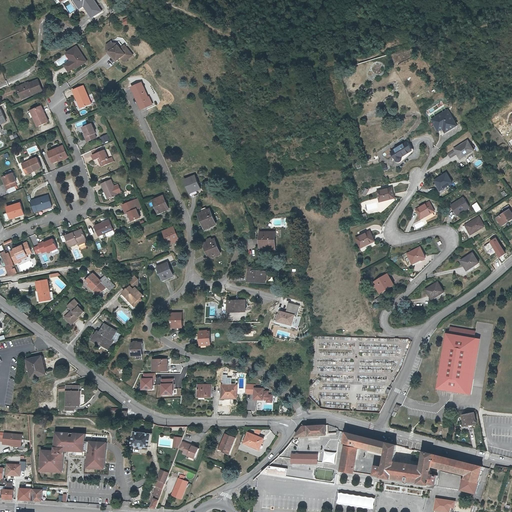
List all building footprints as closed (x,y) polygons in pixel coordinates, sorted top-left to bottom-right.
[(79,12),(83,9),(91,21),(100,15),(89,0),(77,0),(74,2),(79,12)] [(67,2),(64,4),(70,13),(73,10),(67,2)] [(116,6),(106,12),(109,17),(119,11),(116,6)] [(116,48),(112,48),(111,46),(106,50),(106,55),(115,66),(118,64),(120,62),(123,66),(131,60),(124,50),(120,53),(116,48)] [(67,66),(71,73),(74,70),(80,67),(80,68),(86,65),(76,50),(67,55),(72,63),(71,64),(67,66)] [(16,90),(19,98),(31,93),(32,95),(40,92),(36,83),(28,86),(27,86),(16,90)] [(140,111),(145,109),(150,107),(141,85),(131,89),(140,111)] [(78,111),(89,107),(82,89),(71,93),(75,103),(76,103),(77,106),(77,107),(78,111)] [(39,108),(30,111),(32,117),(31,118),(35,128),(46,124),(39,108)] [(438,135),(441,133),(444,137),(450,132),(447,128),(452,125),(445,114),(430,124),(432,128),(434,127),(435,129),(434,130),(438,135)] [(80,129),(82,135),(84,138),(82,139),(85,144),(93,140),(92,136),(93,135),(89,125),(80,129)] [(101,137),(104,144),(111,140),(108,134),(101,137)] [(388,152),(388,153),(393,162),(394,163),(395,163),(396,163),(398,162),(398,161),(398,160),(398,159),(409,152),(405,144),(402,145),(388,152)] [(465,144),(453,152),(456,156),(459,161),(468,155),(471,153),(465,144)] [(59,148),(45,154),(50,164),(56,162),(56,164),(64,160),(59,148)] [(456,156),(453,152),(447,157),(450,161),(456,156)] [(107,166),(105,162),(101,153),(89,158),(91,163),(95,161),(97,160),(101,168),(107,166)] [(474,155),(468,159),(470,163),(477,159),(474,155)] [(32,160),(17,166),(22,178),(37,171),(32,160)] [(444,175),(432,182),(438,191),(446,186),(446,187),(450,184),(444,175)] [(8,176),(0,179),(0,183),(2,187),(0,188),(2,192),(12,188),(10,184),(12,183),(8,176)] [(181,181),(186,192),(191,190),(192,192),(196,190),(191,177),(181,181)] [(99,186),(102,194),(104,193),(107,201),(115,197),(109,182),(99,186)] [(389,190),(375,194),(377,203),(392,200),(389,190)] [(45,197),(27,203),(30,214),(40,211),(41,212),(48,209),(45,197)] [(149,201),(154,212),(160,210),(160,212),(164,210),(158,197),(149,201)] [(462,200),(450,208),(455,217),(464,211),(464,212),(468,209),(462,200)] [(133,211),(137,209),(134,202),(119,208),(122,217),(125,216),(128,224),(137,220),(134,213),(133,211)] [(426,204),(413,212),(418,221),(432,214),(426,204)] [(16,205),(2,210),(6,222),(14,219),(14,218),(19,216),(16,205)] [(195,216),(197,221),(202,229),(210,225),(204,212),(201,213),(200,211),(197,212),(198,215),(195,216)] [(500,220),(495,223),(498,227),(503,224),(503,225),(510,221),(505,214),(499,218),(500,220)] [(478,219),(465,228),(471,237),(484,228),(478,219)] [(104,220),(90,227),(94,236),(103,232),(108,230),(104,220)] [(170,229),(161,233),(168,246),(176,242),(170,229)] [(70,236),(69,234),(61,238),(66,248),(74,244),(74,247),(83,243),(78,233),(70,236)] [(261,248),(269,248),(269,236),(262,236),(262,235),(257,235),(257,236),(258,248),(261,248)] [(365,235),(351,241),(355,250),(369,245),(365,235)] [(504,259),(510,254),(498,237),(485,246),(492,256),(498,252),(504,259)] [(200,246),(202,250),(207,259),(207,258),(215,255),(209,242),(206,243),(205,240),(202,242),(203,244),(200,246)] [(40,246),(39,245),(33,247),(34,249),(37,256),(43,254),(43,256),(54,252),(49,242),(44,245),(40,246)] [(15,260),(22,257),(26,255),(22,245),(16,247),(17,248),(9,251),(9,252),(5,254),(10,265),(16,263),(15,262),(15,260)] [(207,259),(202,250),(200,251),(206,262),(208,260),(207,258),(207,259)] [(418,250),(406,256),(410,265),(419,261),(419,262),(423,260),(418,250)] [(471,257),(460,265),(465,273),(474,268),(474,269),(477,267),(471,257)] [(164,264),(155,269),(161,282),(170,278),(164,264)] [(10,276),(9,273),(8,271),(7,270),(5,266),(2,268),(0,268),(4,278),(10,277),(10,276)] [(244,269),(244,277),(245,276),(245,283),(261,283),(260,272),(248,272),(248,269),(244,269)] [(90,290),(99,282),(98,282),(90,274),(82,282),(90,290)] [(134,280),(131,276),(123,284),(126,287),(123,291),(119,294),(125,301),(128,298),(132,303),(136,299),(140,296),(132,289),(135,287),(131,283),(134,280)] [(387,276),(374,284),(379,292),(388,287),(389,288),(392,286),(387,276)] [(103,277),(98,282),(99,282),(108,291),(112,286),(103,277)] [(30,284),(32,293),(35,292),(36,294),(34,295),(36,303),(45,301),(41,282),(30,284)] [(434,287),(422,294),(428,302),(435,298),(436,299),(440,297),(434,287)] [(128,298),(125,301),(124,302),(131,308),(138,301),(136,299),(132,303),(128,298)] [(68,312),(61,319),(68,326),(75,319),(74,319),(80,313),(74,308),(76,307),(70,301),(63,308),(68,312)] [(224,303),(224,307),(225,307),(225,313),(240,313),(240,303),(224,303)] [(291,325),(294,315),(297,316),(299,306),(289,303),(286,313),(279,311),(276,321),(291,325)] [(168,329),(172,329),(172,327),(178,327),(177,315),(167,315),(168,329)] [(98,346),(102,348),(104,345),(108,347),(111,342),(109,341),(114,333),(102,326),(97,334),(94,333),(91,337),(90,337),(88,341),(95,346),(97,343),(99,344),(98,346)] [(474,339),(475,332),(449,329),(448,335),(474,339)] [(197,334),(198,346),(203,346),(207,346),(206,333),(204,333),(204,332),(200,332),(200,333),(197,334)] [(437,389),(468,395),(477,339),(474,339),(448,335),(446,335),(437,389)] [(129,356),(138,356),(138,344),(135,344),(135,342),(130,342),(130,344),(128,344),(129,356)] [(41,359),(26,362),(30,381),(45,377),(41,359)] [(151,371),(163,371),(163,365),(165,365),(164,362),(151,363),(151,371)] [(152,389),(152,384),(153,384),(153,379),(155,379),(155,374),(144,374),(144,379),(141,379),(141,389),(152,389)] [(231,378),(227,378),(227,375),(223,375),(223,387),(231,387),(231,378)] [(162,380),(162,384),(161,384),(161,395),(172,395),(172,389),(173,389),(173,379),(162,380)] [(254,400),(266,400),(266,402),(271,402),(271,395),(268,395),(268,392),(263,391),(263,389),(255,388),(256,385),(247,385),(246,394),(254,394),(254,400)] [(201,397),(201,398),(206,398),(207,386),(194,386),(194,396),(201,397)] [(221,387),(221,398),(236,398),(236,386),(231,387),(223,387),(221,387)] [(74,394),(77,394),(77,388),(65,388),(63,414),(72,414),(72,410),(73,410),(74,394)] [(51,391),(36,392),(37,403),(51,402),(51,391)] [(465,426),(477,424),(475,413),(463,416),(465,426)] [(326,426),(303,427),(296,437),(326,435),(326,426)] [(86,433),(59,432),(59,439),(56,439),(56,450),(45,450),(44,457),(42,456),(41,467),(64,469),(65,449),(65,447),(69,447),(86,448),(89,448),(89,451),(88,465),(104,465),(104,461),(106,461),(107,449),(104,449),(104,442),(86,441),(86,433)] [(107,434),(86,433),(86,441),(104,442),(104,449),(107,449),(107,434)] [(259,449),(264,438),(248,433),(244,443),(259,449)] [(465,462),(424,452),(422,466),(394,461),(397,445),(388,443),(386,442),(347,433),(345,442),(387,453),(384,466),(377,465),(376,473),(383,474),(383,475),(393,477),(394,476),(400,477),(399,480),(413,482),(414,479),(421,480),(421,481),(431,483),(431,481),(441,482),(440,484),(461,487),(466,463),(467,462),(465,462)] [(22,436),(4,435),(3,442),(3,445),(21,447),(22,436)] [(149,450),(151,436),(134,435),(132,448),(149,450)] [(230,454),(236,439),(226,435),(220,450),(230,454)] [(200,449),(182,443),(180,449),(185,451),(184,454),(188,456),(187,459),(194,462),(195,459),(196,459),(200,449)] [(355,472),(358,447),(345,445),(342,470),(355,472)] [(86,448),(69,447),(69,450),(69,455),(85,456),(86,450),(86,448)] [(284,451),(278,456),(294,459),(295,451),(285,449),(284,451)] [(325,455),(295,451),(294,459),(324,463),(325,455)] [(325,455),(324,463),(336,465),(337,457),(325,455)] [(7,465),(6,476),(20,476),(21,470),(25,471),(25,462),(20,462),(20,464),(15,464),(15,465),(7,465)] [(466,463),(461,487),(463,488),(464,486),(470,488),(472,480),(480,482),(484,467),(467,462),(466,463)] [(336,475),(268,465),(261,472),(335,482),(336,475)] [(158,482),(166,485),(170,475),(161,471),(158,482)] [(182,500),(188,483),(179,480),(173,497),(182,500)] [(166,485),(158,482),(156,488),(157,488),(153,500),(155,500),(151,510),(156,510),(157,509),(166,485)] [(424,495),(425,488),(387,482),(386,490),(424,495)] [(31,489),(20,489),(19,500),(30,500),(31,489)] [(42,490),(33,489),(32,501),(41,501),(42,490)] [(11,490),(3,490),(3,499),(11,500),(11,490)] [(339,505),(376,508),(377,497),(340,494),(339,505)] [(436,499),(435,510),(449,511),(450,507),(453,507),(454,501),(447,501),(447,504),(442,504),(442,499),(436,499)]
